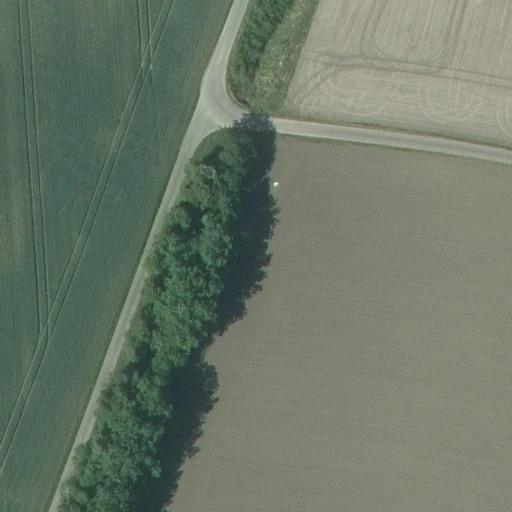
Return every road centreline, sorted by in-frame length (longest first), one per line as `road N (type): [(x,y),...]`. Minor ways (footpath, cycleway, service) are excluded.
road 1 (residential): [(203,98),(47,511)]
road 2 (residential): [(203,98),(511,148)]
